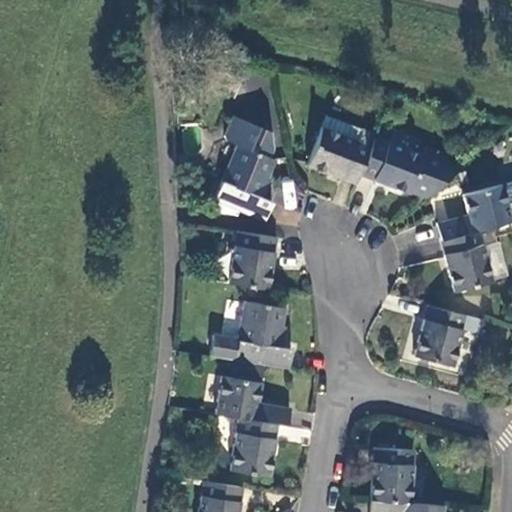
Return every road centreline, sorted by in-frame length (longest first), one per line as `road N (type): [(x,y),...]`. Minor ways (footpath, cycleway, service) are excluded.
road 1 (residential): [(511,419),(340,384)]
road 2 (residential): [(316,511),(340,384)]
